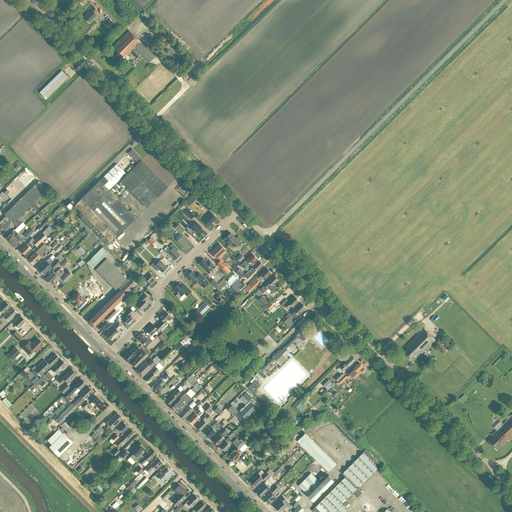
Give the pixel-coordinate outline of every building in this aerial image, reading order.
[(87,10),(89,12),(84,17),(89,23),(97,15),(95,13),(97,10),(92,5),(87,10)] [(110,19),(105,24),(109,28),(114,23),(110,19)] [(130,52),(131,51),(133,53),(136,51),(137,53),(139,54),(148,63),(148,62),(153,57),(128,32),(112,48),(113,50),(111,52),(119,60),(121,58),(122,57),(123,57),(125,55),(126,56),(130,52)] [(60,85),(68,77),(62,70),(48,84),(38,92),(45,99),(60,85)] [(146,207),(167,186),(141,160),(120,180),(146,207)] [(136,217),(137,216),(133,212),(134,211),(132,209),(130,211),(109,190),(125,173),(116,164),(74,205),(83,214),(80,217),(107,245),(136,217)] [(17,219),(42,194),(47,189),(39,180),(33,186),(4,214),(6,216),(0,221),(0,225),(1,225),(5,229),(6,229),(13,223),(17,227),(22,223),(17,219)] [(184,182),(178,189),(184,194),(190,187),(184,182)] [(187,201),(192,206),(198,198),(193,194),(187,201)] [(208,210),(211,207),(206,202),(202,205),(208,210)] [(194,215),(187,208),(183,212),(190,219),(194,215)] [(208,226),(216,218),(211,212),(203,220),(208,226)] [(203,231),(198,226),(199,225),(196,222),(190,228),(187,231),(195,238),(198,236),(203,231)] [(180,233),(184,229),(178,223),(174,227),(180,233)] [(31,227),(23,234),(27,238),(34,231),(31,227)] [(14,236),(17,233),(14,229),(5,238),(11,243),(16,238),(14,236)] [(37,246),(46,236),(42,232),(34,240),(32,238),(29,241),(29,242),(27,244),(26,244),(20,250),(24,255),(35,244),(37,246)] [(24,239),(17,233),(14,236),(16,238),(11,243),(15,247),(20,242),(20,243),(24,240),(24,239)] [(238,246),(244,241),(238,236),(236,238),(230,233),(224,238),(233,247),(236,244),(238,246)] [(183,235),(177,241),(185,249),(191,243),(183,235)] [(54,249),(57,252),(63,246),(60,243),(54,249)] [(175,259),(179,255),(176,251),(175,250),(177,248),(173,243),(168,248),(167,246),(164,249),(168,252),(175,259)] [(31,261),(46,246),(44,244),(36,252),(35,251),(32,255),(28,258),(31,261)] [(220,255),(225,250),(219,244),(210,252),(216,257),(219,254),(220,255)] [(47,245),(46,246),(31,261),(33,264),(37,260),(37,261),(42,256),(42,255),(49,248),(47,245)] [(102,247),(86,263),(92,268),(108,252),(102,247)] [(250,264),(256,258),(252,254),(246,260),(246,259),(240,265),(244,269),(250,263),(250,264)] [(52,260),(53,260),(49,257),(38,268),(41,271),(49,263),(49,264),(53,260),(52,260)] [(56,257),(53,260),(52,260),(53,260),(49,264),(49,263),(41,271),(44,274),(52,266),(54,268),(60,262),(56,257)] [(136,284),(138,282),(135,279),(133,281),(129,277),(127,280),(106,259),(95,270),(118,292),(88,321),(94,327),(136,284)] [(204,259),(199,264),(206,271),(208,273),(208,274),(216,267),(211,262),(209,265),(204,259)] [(155,261),(151,265),(155,270),(157,267),(162,272),(167,267),(160,260),(157,263),(155,261)] [(220,260),(217,263),(222,269),(222,268),(225,265),(220,260)] [(257,270),(263,265),(258,260),(252,266),(253,266),(248,271),(244,275),(247,279),(256,270),(257,270)] [(151,275),(154,273),(148,266),(141,273),(144,276),(145,278),(144,279),(147,283),(149,281),(151,283),(155,279),(151,275)] [(55,273),(53,271),(45,279),(50,284),(56,279),(57,280),(59,277),(60,278),(61,277),(66,282),(73,275),(68,270),(63,275),(61,274),(63,271),(60,268),(55,273)] [(244,273),(239,268),(235,272),(240,277),(244,273)] [(271,273),(266,268),(261,274),(259,277),(261,280),(264,277),(265,278),(271,273)] [(186,276),(193,284),(196,281),(200,284),(202,282),(205,285),(209,282),(203,276),(200,279),(199,278),(192,271),(186,276)] [(275,288),(272,286),(276,283),(275,282),(278,280),(273,275),(259,289),(257,291),(255,293),(255,294),(258,296),(260,294),(260,295),(265,290),(268,293),(271,291),(271,292),(275,288)] [(249,292),(259,281),(255,277),(245,287),(249,292)] [(191,291),(185,286),(184,284),(181,286),(179,284),(174,288),(178,293),(176,295),(179,299),(182,296),(181,295),(184,293),(186,296),(191,291)] [(92,290),(98,296),(102,292),(97,286),(92,290)] [(76,307),(85,298),(78,291),(70,299),(73,303),(73,304),(74,305),(75,306),(76,307)] [(142,310),(148,304),(145,301),(149,298),(144,293),(139,297),(141,299),(136,304),(142,310)] [(262,296),(258,300),(263,305),(268,301),(262,296)] [(298,301),(294,296),(288,301),(286,299),(281,305),(284,308),(286,306),(288,309),(291,306),(292,307),(298,301)] [(10,306),(5,301),(0,306),(0,310),(3,313),(10,306)] [(201,316),(209,307),(204,302),(196,310),(201,316)] [(298,315),(305,307),(301,303),(293,310),(294,311),(293,312),(288,317),(287,318),(284,321),(288,325),(295,318),(297,319),(300,316),(298,315)] [(127,324),(133,318),(131,316),(134,312),(129,307),(125,312),(126,314),(121,318),(127,324)] [(13,316),(17,312),(13,308),(9,312),(8,311),(4,316),(9,321),(14,317),(13,316)] [(109,323),(115,317),(114,317),(118,313),(117,312),(113,308),(99,322),(97,325),(102,330),(105,328),(106,329),(108,327),(110,324),(109,323)] [(166,321),(168,320),(169,320),(170,320),(172,319),(172,317),(165,311),(159,317),(162,319),(158,323),(163,328),(168,323),(166,321)] [(22,325),(25,321),(20,316),(17,320),(16,319),(13,322),(19,328),(22,325)] [(118,330),(123,325),(118,320),(112,326),(113,327),(106,334),(111,340),(119,332),(118,330)] [(158,332),(163,328),(158,323),(155,326),(152,324),(146,330),(152,336),(157,331),(158,332)] [(436,339),(430,334),(424,328),(406,346),(408,348),(403,353),(411,360),(415,355),(417,357),(421,352),(422,353),(436,339)] [(23,337),(16,331),(12,335),(18,342),(23,337)] [(158,337),(162,341),(167,337),(163,332),(162,332),(161,331),(157,335),(158,337)] [(258,372),(255,375),(261,381),(263,378),(264,378),(266,376),(263,372),(264,371),(263,370),(274,359),(275,361),(287,349),(286,348),(297,338),(298,339),(299,337),(303,341),(305,338),(299,332),(295,335),(295,336),(285,346),(284,346),(280,350),(280,349),(272,357),(261,368),(257,372),(258,372)] [(145,338),(141,333),(136,338),(142,344),(145,341),(147,344),(151,340),(148,336),(145,338)] [(185,343),(190,338),(187,335),(182,340),(185,343)] [(446,353),(452,347),(441,336),(435,342),(446,353)] [(35,353),(44,344),(38,338),(34,341),(31,343),(29,341),(22,348),(29,355),(28,355),(31,358),(35,354),(35,353)] [(178,352),(184,346),(180,342),(174,349),(178,352)] [(137,355),(141,350),(136,345),(132,349),(131,348),(123,356),(128,361),(136,354),(137,355)] [(12,360),(20,352),(15,347),(7,355),(12,360)] [(135,367),(150,352),(145,348),(143,350),(138,355),(138,356),(135,359),(136,359),(132,363),(132,365),(134,366),(135,367)] [(44,359),(34,369),(32,372),(37,377),(39,375),(41,376),(57,360),(56,360),(59,357),(56,354),(53,357),(52,356),(46,362),(44,359)] [(350,365),(356,359),(356,358),(355,357),(354,357),(352,355),(346,361),(347,361),(340,368),(340,367),(337,369),(337,370),(339,372),(340,372),(334,378),(337,381),(341,377),(345,374),(342,371),(349,364),(350,365)] [(57,374),(66,365),(60,359),(51,368),(57,374)] [(142,377),(151,367),(155,362),(152,359),(147,363),(145,361),(135,370),(142,377)] [(213,365),(218,371),(222,367),(217,361),(213,365)] [(358,372),(363,367),(359,362),(353,368),(354,368),(349,373),(354,378),(359,372),(358,372)] [(148,375),(145,378),(148,381),(151,378),(152,379),(157,375),(155,373),(159,369),(157,367),(157,366),(156,367),(148,375)] [(72,377),(76,373),(72,369),(67,373),(67,372),(58,381),(61,384),(65,380),(68,383),(73,378),(72,377)] [(49,380),(53,376),(48,371),(44,375),(49,380)] [(348,377),(345,374),(338,381),(340,384),(348,377)] [(187,379),(194,387),(199,382),(191,375),(187,379)] [(165,383),(160,378),(152,387),(156,391),(159,388),(159,389),(165,383)] [(79,390),(85,384),(81,379),(75,385),(74,384),(62,396),(67,402),(71,399),(69,397),(78,388),(79,390)] [(261,385),(255,379),(248,387),(253,392),(261,385)] [(329,379),(323,385),(327,389),(333,384),(329,379)] [(66,383),(60,390),(63,393),(70,387),(66,383)] [(205,387),(203,389),(205,392),(208,395),(211,392),(208,389),(210,387),(208,385),(206,387),(205,387)] [(88,395),(92,390),(89,386),(84,390),(79,394),(81,396),(73,404),(72,403),(57,418),(62,422),(85,400),(85,399),(89,395),(88,395)] [(170,404),(176,398),(176,397),(181,392),(177,389),(166,400),(167,401),(167,402),(169,404),(170,404)] [(217,399),(221,395),(217,391),(213,395),(217,399)] [(177,413),(192,398),(185,392),(171,406),(177,413)] [(462,403),(467,398),(466,397),(467,397),(464,394),(459,400),(462,403)] [(99,408),(104,404),(97,396),(92,401),(92,402),(90,404),(87,400),(81,406),(87,412),(90,409),(90,410),(93,407),(93,406),(95,404),(99,408)] [(11,404),(5,398),(2,401),(8,407),(11,404)] [(184,419),(193,410),(189,406),(195,401),(192,399),(182,409),(182,410),(179,414),(184,419)] [(244,418),(255,407),(250,402),(239,413),(244,418)] [(296,407),(301,411),(306,407),(301,402),(296,407)] [(64,403),(54,411),(56,414),(66,406),(64,403)] [(206,412),(212,407),(209,404),(204,410),(206,412)] [(227,409),(234,416),(238,411),(232,405),(227,409)] [(214,410),(219,415),(222,411),(218,406),(214,410)] [(192,424),(199,417),(198,416),(202,412),(198,408),(188,419),(192,424)] [(112,429),(123,418),(117,412),(106,423),(112,429)] [(507,440),(508,441),(511,436),(511,414),(503,424),(497,430),(492,435),(493,436),(488,441),(497,449),(501,445),(502,446),(507,440)] [(201,430),(207,423),(208,425),(213,420),(209,416),(205,419),(204,418),(196,425),(198,428),(198,429),(199,429),(200,429),(201,430)] [(238,423),(237,422),(239,421),(237,416),(231,418),(233,424),(238,423)] [(209,437),(215,431),(215,430),(221,425),(217,421),(211,427),(211,426),(208,428),(208,429),(205,432),(209,437)] [(122,432),(128,427),(123,422),(118,428),(118,429),(120,432),(121,431),(122,432)] [(100,435),(104,430),(100,426),(95,430),(100,435)] [(45,427),(38,434),(43,439),(50,432),(45,427)] [(219,433),(213,440),(215,442),(217,444),(218,444),(224,438),(222,436),(227,431),(224,428),(219,433)] [(63,434),(58,429),(47,440),(52,445),(63,434)] [(125,443),(133,434),(133,433),(134,432),(131,429),(121,439),(120,438),(115,443),(119,447),(124,442),(125,443)] [(311,455),(312,456),(318,462),(317,462),(324,468),(328,472),(337,463),(306,432),(306,433),(303,430),(295,438),(310,453),(309,454),(310,455),(311,455)] [(72,442),(63,433),(63,434),(52,445),(49,447),(59,456),(72,442)] [(115,441),(119,437),(116,434),(112,438),(109,441),(112,443),(115,441)] [(224,451),(230,445),(227,443),(231,439),(228,437),(219,446),(224,451)] [(232,452),(228,456),(230,459),(230,460),(231,461),(232,460),(233,461),(240,454),(243,452),(242,452),(239,449),(244,444),(246,442),(242,439),(241,440),(240,440),(239,441),(235,445),(236,446),(231,450),(232,452)] [(140,453),(145,448),(138,442),(130,451),(133,454),(130,457),(135,462),(142,455),(140,453)] [(128,453),(124,448),(118,454),(123,458),(128,453)] [(152,449),(139,462),(142,465),(146,461),(148,463),(153,458),(152,457),(156,453),(152,449)] [(361,491),(363,489),(360,486),(376,469),(378,467),(381,464),(366,449),(365,450),(363,452),(357,458),(355,461),(350,465),(344,472),(343,473),(344,474),(346,476),(342,479),(312,510),(314,511),(343,511),(348,508),(347,507),(354,501),(359,495),(362,492),(361,491)] [(163,462),(158,457),(145,469),(149,472),(153,467),(156,470),(163,462)] [(156,475),(157,477),(160,479),(165,474),(169,469),(166,466),(161,470),(156,475)] [(266,481),(271,475),(266,471),(261,476),(258,473),(250,481),(256,486),(264,478),(266,481)] [(314,501),(334,480),(329,475),(321,482),(311,473),(299,485),(314,501)] [(138,486),(140,488),(150,478),(148,476),(138,486)] [(265,495),(271,489),(265,483),(259,488),(260,489),(256,492),(261,498),(264,495),(265,495)] [(174,490),(179,495),(178,496),(177,495),(172,500),(177,506),(185,498),(183,495),(187,491),(184,488),(184,489),(179,484),(174,490)] [(273,490),(263,499),(268,504),(273,499),(273,500),(277,496),(274,494),(280,488),(276,485),(272,489),(273,490)] [(191,507),(198,500),(194,495),(188,500),(186,498),(172,511),(178,511),(187,504),(191,507)] [(291,505),(287,500),(283,496),(274,505),(280,511),(287,505),(289,507),(291,505)] [(164,500),(159,505),(163,509),(161,511),(160,511),(170,511),(173,509),(164,500)] [(202,509),(205,505),(202,502),(199,505),(198,505),(194,509),(190,511),(196,511),(197,511),(199,511),(203,509),(202,509)]
